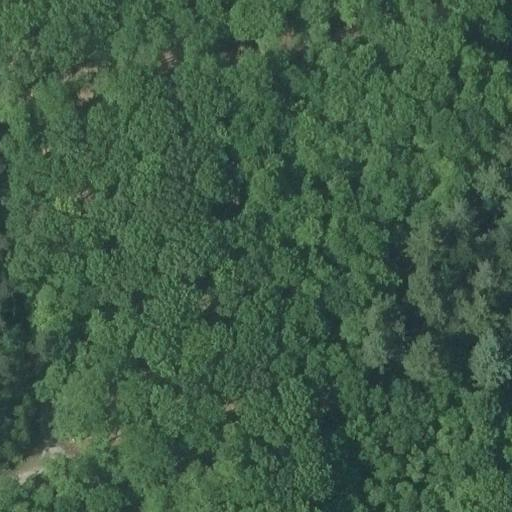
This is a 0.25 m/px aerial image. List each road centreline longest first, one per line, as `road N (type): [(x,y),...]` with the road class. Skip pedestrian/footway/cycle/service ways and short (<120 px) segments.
road 1 (track): [(44,473),(511,408)]
road 2 (track): [(44,473),(42,382),(0,201)]
